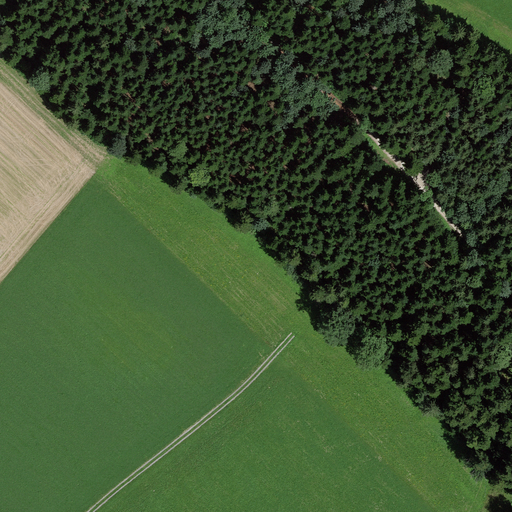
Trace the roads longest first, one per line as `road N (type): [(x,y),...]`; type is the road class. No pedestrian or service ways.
road 1 (track): [(234,0),(511,282)]
road 2 (track): [(293,336),(250,383),(93,511)]
road 3 (track): [(470,236),(474,291),(511,366)]
